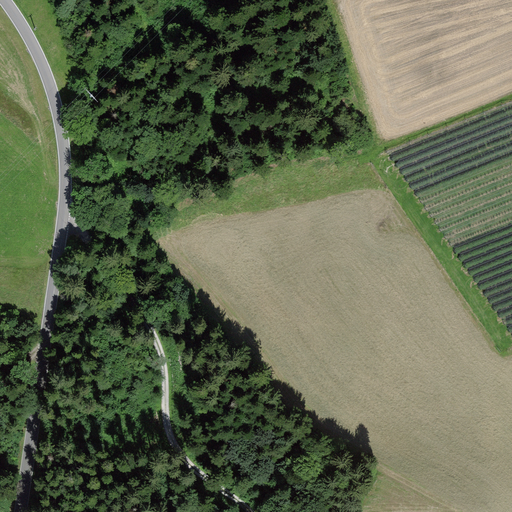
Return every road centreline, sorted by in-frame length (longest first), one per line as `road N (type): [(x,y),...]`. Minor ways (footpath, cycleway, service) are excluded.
road 1 (tertiary): [(23,511),(66,185),(46,75),(4,0)]
road 2 (track): [(129,0),(197,105)]
